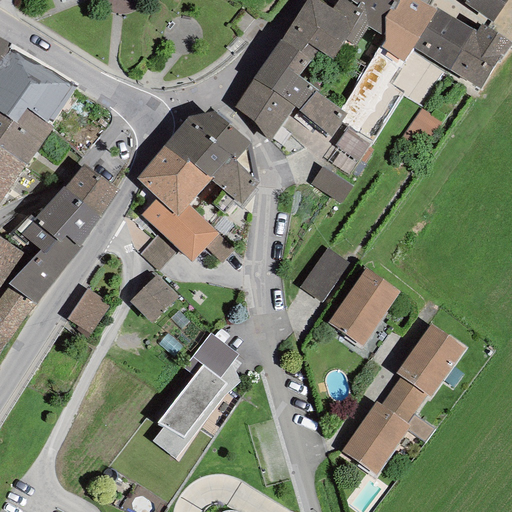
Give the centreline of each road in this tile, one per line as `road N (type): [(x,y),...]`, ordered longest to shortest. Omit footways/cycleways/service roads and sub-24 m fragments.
road 1 (tertiary): [(0,400),(125,193),(149,136),(137,104),(0,23)]
road 2 (residential): [(318,511),(262,301),(272,189),(262,146)]
